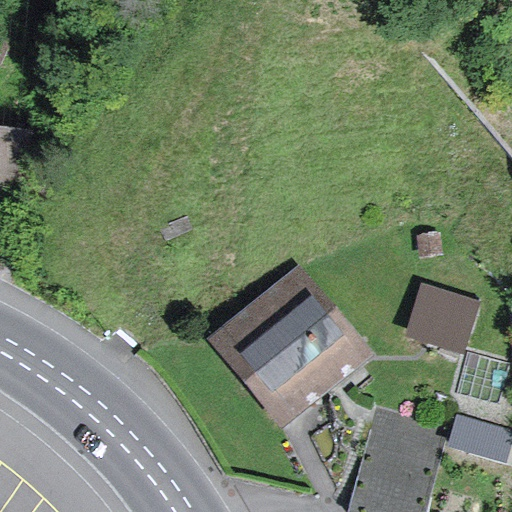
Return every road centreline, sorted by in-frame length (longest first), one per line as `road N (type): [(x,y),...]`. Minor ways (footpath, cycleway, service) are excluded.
road 1 (secondary): [(174,511),(98,415),(0,346)]
road 2 (unknown): [(166,511),(213,494),(253,494),(310,511)]
